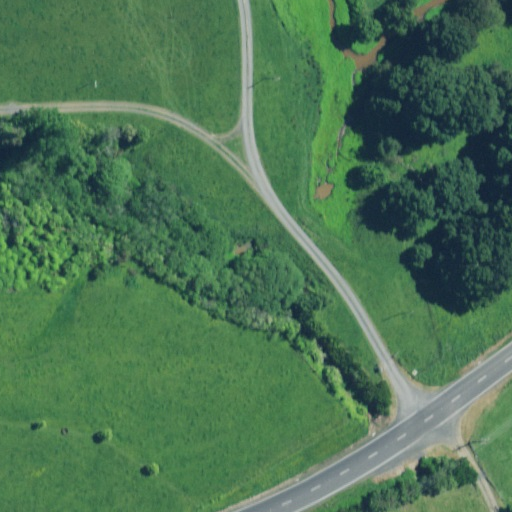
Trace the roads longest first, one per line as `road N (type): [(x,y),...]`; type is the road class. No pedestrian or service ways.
road 1 (unknown): [(426,419),(260,187),(249,152),(240,0)]
road 2 (unclassified): [(276,511),(397,441),(511,353)]
